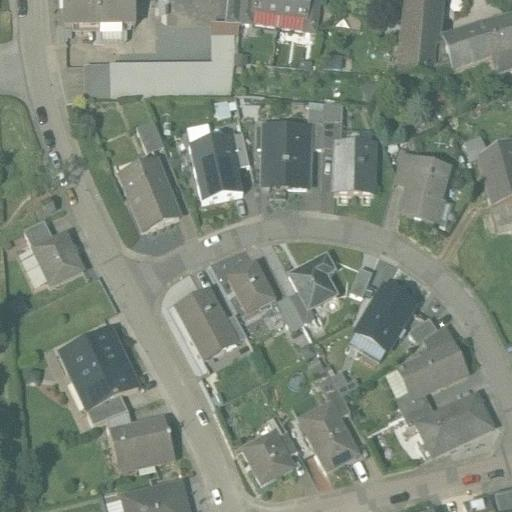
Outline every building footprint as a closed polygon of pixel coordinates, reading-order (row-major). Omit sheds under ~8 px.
[(61,0),(62,30),(98,29),(97,0),(61,0)] [(140,68),(86,69),(87,105),(231,101),(238,29),(241,0),(227,0),(225,26),(210,26),(213,66),(140,68)] [(134,28),(133,0),(97,0),(98,29),(134,28)] [(252,0),(241,0),(238,29),(251,31),(253,18),(251,18),(252,0)] [(252,0),(251,18),(253,18),(279,21),(281,0),(252,0)] [(281,0),(279,21),(303,24),(305,24),(308,3),(308,0),(281,0)] [(407,0),(400,82),(431,85),(439,0),(407,0)] [(320,4),(308,3),(305,24),(303,24),(301,39),(315,41),(320,4)] [(511,57),(511,25),(440,47),(450,80),(511,57)] [(511,59),(457,80),(464,94),(473,92),(472,89),(511,75),(511,59)] [(135,135),(146,161),(163,154),(153,128),(135,135)] [(322,154),(323,128),(307,128),(306,133),(309,133),(308,153),(322,154)] [(322,154),(338,155),(339,150),(341,129),(323,128),(322,154)] [(306,133),(263,132),(262,159),(264,159),(264,173),(267,173),(267,192),(307,193),(308,153),(309,133),(306,133)] [(248,172),(242,141),(230,143),(237,175),(248,172)] [(230,143),(189,152),(202,210),(243,201),(237,175),(230,143)] [(373,151),(339,150),(338,155),(338,180),(333,180),(332,197),(372,199),(373,151)] [(511,150),(477,166),(490,216),(511,209),(511,150)] [(406,187),(412,164),(400,161),(394,183),(406,187)] [(448,175),(412,164),(406,187),(409,189),(400,221),(432,229),(448,175)] [(157,168),(119,183),(140,238),(178,223),(157,168)] [(42,214),(46,220),(55,215),(51,209),(42,214)] [(24,237),(33,255),(52,246),(43,227),(24,237)] [(52,246),(33,255),(49,291),(81,275),(65,239),(52,246)] [(230,279),(242,273),(235,258),(222,264),(230,279)] [(327,261),(289,280),(298,298),(307,316),(309,315),(336,301),(325,280),(334,276),(327,261)] [(255,269),(227,284),(246,320),(273,305),(255,269)] [(358,275),(349,300),(361,304),(371,280),(358,275)] [(414,311),(383,292),(354,340),(385,359),(414,311)] [(207,298),(176,315),(203,367),(235,351),(223,328),(207,298)] [(307,316),(298,298),(287,303),(302,331),(313,325),(309,315),(307,316)] [(302,331),(287,303),(275,310),(290,337),(302,331)] [(223,328),(235,351),(246,344),(234,322),(223,328)] [(416,352),(423,348),(436,339),(427,326),(408,340),(416,352)] [(428,358),(449,349),(442,334),(436,339),(423,348),(428,358)] [(108,335),(57,359),(66,377),(72,375),(91,414),(92,417),(119,404),(137,395),(108,335)] [(408,400),(410,405),(421,400),(463,381),(449,349),(428,358),(421,361),(423,365),(397,377),(408,400)] [(336,396),(324,403),(328,410),(329,410),(338,425),(349,419),(336,396)] [(394,407),(403,424),(426,413),(421,400),(410,405),(408,400),(394,407)] [(433,422),(417,431),(424,445),(429,442),(437,459),(490,433),(474,402),(433,422)] [(126,419),(119,404),(92,417),(91,414),(85,417),(92,433),(105,428),(126,419)] [(328,410),(297,427),(304,440),(325,478),(357,460),(329,410),(328,410)] [(408,435),(417,431),(433,422),(428,412),(426,413),(403,424),(408,435)] [(131,434),(126,419),(105,428),(108,440),(131,434)] [(304,440),(297,427),(295,423),(281,430),(286,439),(297,459),(298,462),(308,456),(301,442),(304,440)] [(268,430),(275,445),(286,439),(278,425),(268,430)] [(131,434),(108,440),(116,470),(152,462),(154,472),(173,467),(168,445),(169,444),(168,440),(167,440),(163,426),(131,434)] [(275,445),(286,464),(297,459),(286,439),(275,445)] [(273,440),(241,457),(260,492),(292,475),(286,464),(275,445),(273,440)] [(152,462),(116,470),(118,481),(154,472),(152,462)] [(185,511),(180,491),(121,505),(122,511),(185,511)] [(511,511),(511,502),(488,509),(488,511),(511,511)]
